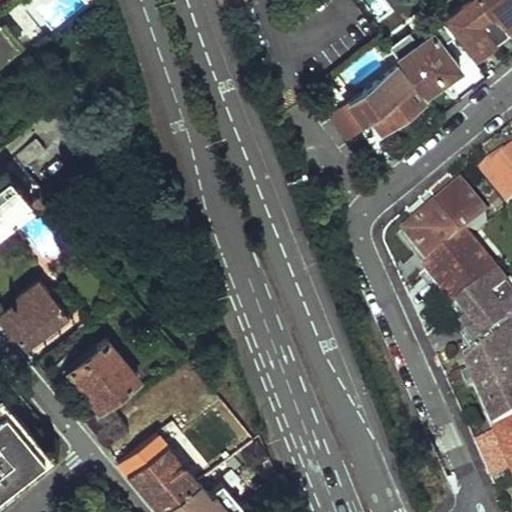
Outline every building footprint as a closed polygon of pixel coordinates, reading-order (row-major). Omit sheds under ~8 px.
[(471,0),(450,16),(477,53),(509,29),(494,7),(490,10),(483,0),(471,0)] [(511,0),(491,0),(509,23),(511,20),(511,0)] [(0,55),(18,40),(0,19),(0,55)] [(398,56),(426,92),(462,65),(435,28),(398,56)] [(362,89),(375,106),(368,111),(381,129),(422,97),(396,62),(362,89)] [(0,76),(0,102),(13,91),(0,76)] [(354,94),(368,111),(375,106),(362,89),(354,94)] [(368,111),(354,94),(328,114),(344,135),(363,121),(360,118),(368,111)] [(35,138),(13,157),(25,170),(46,151),(35,138)] [(483,172),(509,204),(511,201),(511,154),(502,163),(498,159),(483,172)] [(0,224),(30,199),(6,171),(0,176),(0,224)] [(462,188),(433,212),(459,244),(464,240),(488,220),(462,188)] [(404,235),(431,267),(459,244),(433,212),(404,235)] [(511,326),(511,325),(511,324),(511,304),(511,303),(511,299),(506,292),(496,279),(464,240),(459,244),(431,267),(425,271),(448,299),(443,302),(463,326),(463,346),(472,357),(462,365),(493,436),(511,474),(511,477),(511,326)] [(75,321),(40,277),(15,296),(19,301),(0,314),(0,319),(9,330),(11,328),(26,345),(24,348),(30,355),(75,321)] [(67,371),(96,407),(83,419),(93,432),(116,414),(106,401),(136,376),(106,339),(67,371)] [(0,434),(26,466),(42,452),(0,401),(0,434)] [(93,432),(105,446),(127,428),(116,414),(93,432)] [(0,488),(26,466),(0,434),(0,488)] [(475,444),(492,482),(511,474),(493,436),(475,444)] [(127,473),(159,510),(196,482),(165,443),(127,473)] [(230,511),(240,505),(223,482),(206,495),(196,482),(159,510),(159,511),(230,511)]
